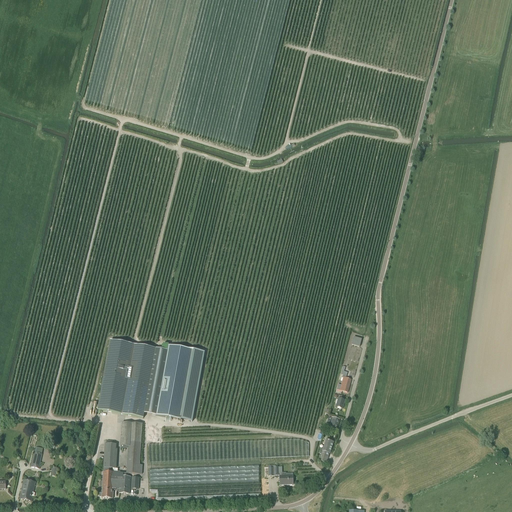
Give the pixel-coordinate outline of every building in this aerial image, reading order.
[(359,347),(361,339),(354,337),(352,345),(359,347)] [(155,349),(109,341),(97,411),(143,419),(155,349)] [(162,381),(156,416),(180,421),(193,350),(168,346),(164,371),(159,370),(157,380),(162,381)] [(341,385),(339,385),(338,385),(337,390),(347,393),(351,380),(346,379),(346,377),(347,373),(344,372),(345,368),(343,367),(342,369),(341,375),(343,376),(342,378),(343,378),(341,385)] [(342,409),(345,401),(338,399),(336,407),(342,409)] [(329,428),(337,430),(339,420),(332,418),(329,428)] [(142,425),(121,423),(120,449),(130,450),(128,474),(141,475),(142,466),(139,466),(142,425)] [(319,454),(321,455),(319,461),(326,463),(329,454),(330,454),(333,443),(326,440),(323,450),(321,449),(319,454)] [(116,445),(105,444),(103,482),(100,481),(99,487),(102,487),(102,494),(99,493),(99,497),(102,498),(101,499),(113,499),(113,489),(114,473),(116,445)] [(40,463),(42,455),(34,453),(31,468),(39,470),(41,463),(40,463)] [(268,468),(269,477),(274,476),(278,476),(278,468),(274,468),(268,468)] [(123,474),(114,473),(113,489),(119,489),(119,494),(129,494),(130,478),(123,477),(123,474)] [(282,476),(279,476),(280,486),(293,485),(292,474),(286,474),(281,474),(282,476)] [(35,483),(23,481),(21,489),(23,490),(22,493),(21,493),(19,500),(31,502),(32,497),(31,497),(32,492),(33,493),(35,483)]
